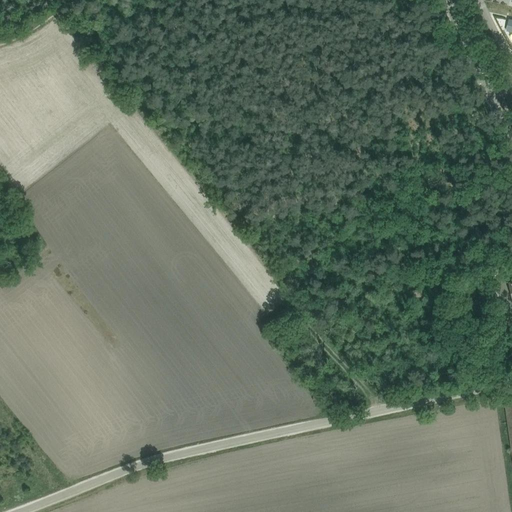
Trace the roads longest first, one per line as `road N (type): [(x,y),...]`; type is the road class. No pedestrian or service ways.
road 1 (unclassified): [(22,511),(205,448),(511,381)]
road 2 (tertiary): [(511,143),(446,0)]
